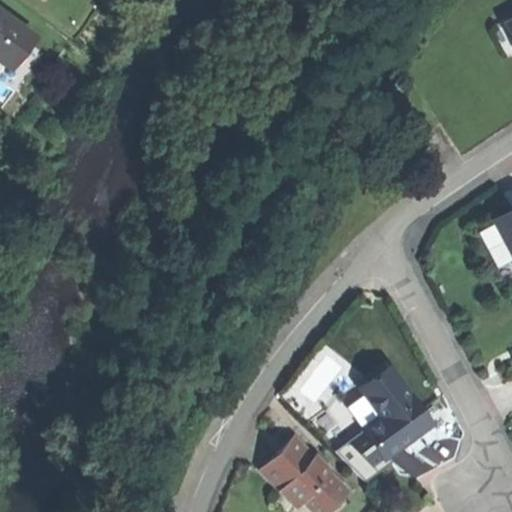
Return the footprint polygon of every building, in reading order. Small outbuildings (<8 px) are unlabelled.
[(0,45),(4,40),(17,50),(30,33),(0,10),(0,45)] [(0,56),(8,62),(17,50),(4,40),(0,45),(0,56)] [(421,134),(427,144),(440,136),(435,126),(421,134)] [(511,210),(495,220),(511,251),(511,210)] [(389,364),(359,385),(380,415),(363,427),(383,456),(430,423),(411,395),(389,364)] [(275,454),(259,469),(294,505),(300,499),(312,511),(325,511),(346,492),(292,437),(275,454)]
